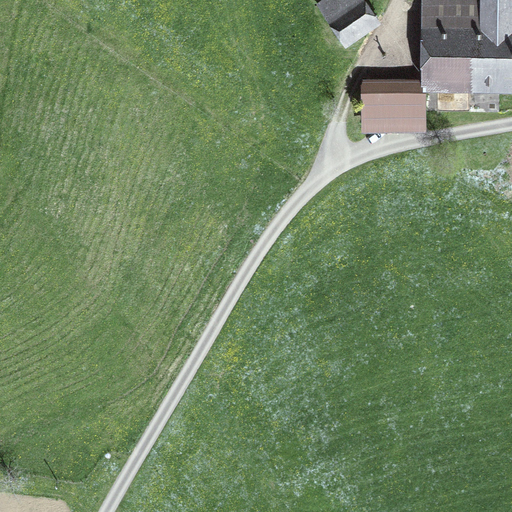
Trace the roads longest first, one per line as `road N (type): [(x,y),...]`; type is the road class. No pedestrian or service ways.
road 1 (track): [(108,511),(272,230),(301,195),(327,171),(382,145),(511,121)]
road 2 (track): [(327,171),(346,92),(394,0)]
